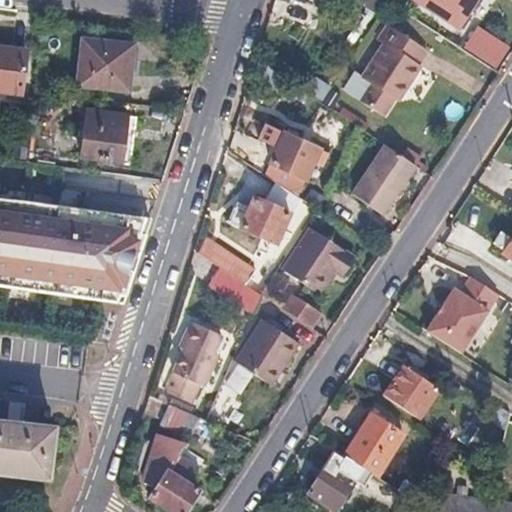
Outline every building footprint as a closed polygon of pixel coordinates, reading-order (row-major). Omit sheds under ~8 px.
[(419,0),(459,26),(476,0),(419,0)] [(376,39),(384,44),(361,79),(368,83),(357,100),(383,117),(396,96),(398,98),(422,61),(420,59),(427,49),(386,23),(376,39)] [(133,43),(82,37),(76,84),(127,90),(133,43)] [(23,51),(0,48),(0,101),(17,104),(23,51)] [(258,58),(253,74),(279,91),(287,78),(258,58)] [(125,116),(85,110),(84,120),(85,121),(123,126),(125,116)] [(123,126),(85,121),(80,153),(118,159),(123,126)] [(26,129),(10,127),(8,144),(24,146),(26,129)] [(320,148),(285,131),(271,161),(307,177),(320,148)] [(415,165),(385,145),(352,194),(382,214),(415,165)] [(236,206),(230,220),(267,238),(275,242),(277,242),(290,213),(256,197),(249,212),(236,206)] [(149,219),(0,199),(0,290),(121,305),(149,219)] [(356,257),(308,226),(279,269),(318,294),(335,269),(344,275),(356,257)] [(275,242),(267,238),(262,248),(270,252),(275,242)] [(207,247),(201,255),(214,264),(217,266),(223,257),(207,247)] [(217,266),(214,264),(205,277),(225,290),(234,276),(217,266)] [(455,287),(428,329),(462,351),(500,293),(472,275),(461,291),(455,287)] [(318,312),(292,295),(283,309),(309,326),(318,312)] [(264,320),(252,314),(232,361),(236,363),(264,320)] [(298,343),(264,320),(236,363),(265,383),(276,367),(280,370),(298,343)] [(194,324),(189,322),(180,344),(185,346),(194,324)] [(194,324),(185,346),(173,375),(199,386),(221,335),(195,323),(194,324)] [(440,386),(405,363),(386,392),(421,415),(440,386)] [(280,370),(276,367),(265,383),(270,386),(280,370)] [(199,386),(173,375),(166,391),(191,402),(199,386)] [(196,415),(171,405),(164,424),(187,434),(196,415)] [(402,432),(372,413),(345,454),(363,466),(375,474),(402,432)] [(0,470),(45,476),(51,426),(0,419),(0,470)] [(329,460),(327,462),(307,491),(335,509),(363,466),(345,454),(343,456),(335,451),(329,460)] [(182,511),(198,488),(167,469),(150,496),(175,511),(182,511)] [(511,473),(494,471),(493,475),(487,497),(504,499),(506,486),(511,487),(511,473)] [(487,497),(445,491),(442,511),(511,511),(511,500),(504,499),(487,497)]
